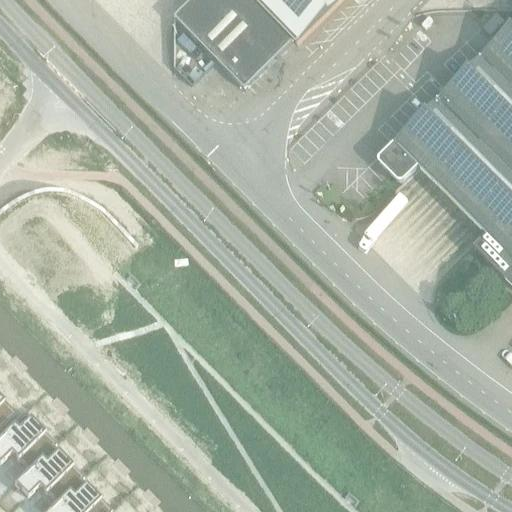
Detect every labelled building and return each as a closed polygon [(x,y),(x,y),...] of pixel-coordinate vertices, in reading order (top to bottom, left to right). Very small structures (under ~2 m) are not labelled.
[(300,50),(350,0),(198,0),(176,22),(246,93),(294,46),(300,50)] [(511,34),(395,149),(410,164),(410,174),(418,174),(420,174),(483,238),(488,243),(476,255),(511,291),(511,34)] [(0,400),(0,430),(15,416),(0,400)] [(25,415),(0,439),(0,466),(11,456),(16,461),(28,473),(28,474),(53,449),(53,450),(56,447),(25,415)] [(28,473),(14,487),(27,500),(39,489),(44,494),(56,506),(56,507),(81,482),(81,483),(84,480),(53,450),(53,449),(28,474),(28,473)] [(56,506),(49,511),(110,511),(81,483),(81,482),(56,507),(56,506)]
